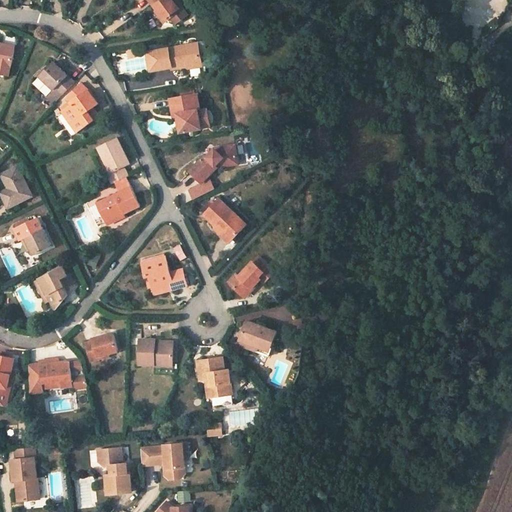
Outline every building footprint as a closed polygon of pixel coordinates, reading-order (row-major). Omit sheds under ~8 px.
[(184,10),(176,0),(149,0),(157,10),(159,9),(169,21),(172,18),(177,24),(177,25),(188,16),(189,15),(184,10)] [(165,24),(169,21),(159,9),(157,10),(155,12),(165,24)] [(15,46),(0,43),(0,73),(10,75),(12,67),(15,46)] [(198,44),(148,52),(151,71),(172,67),(172,70),(187,67),(202,64),(198,44)] [(76,82),(54,62),(40,77),(56,92),(49,99),(55,104),(76,82)] [(33,84),(49,99),(56,92),(40,77),(33,84)] [(73,105),(64,112),(74,127),(79,123),(83,128),(99,117),(93,109),(98,105),(88,91),(71,103),(73,105)] [(197,93),(171,98),(173,114),(178,113),(181,133),(202,129),(204,129),(213,127),(211,117),(202,118),(200,111),(200,110),(197,93)] [(210,109),(200,111),(202,118),(211,117),(210,109)] [(180,133),(181,133),(178,113),(173,114),(174,121),(177,121),(180,133)] [(78,132),(83,128),(79,123),(74,127),(78,132)] [(310,142),(311,142),(312,129),(311,128),(310,128),(308,128),(307,128),(306,129),(305,130),(304,131),(303,132),(302,133),(302,135),(302,136),(302,137),(303,139),(303,140),(304,141),(305,142),(307,142),(308,142),(310,142)] [(117,138),(98,147),(111,173),(108,175),(113,184),(129,177),(124,168),(130,165),(117,138)] [(238,160),(235,146),(215,149),(215,150),(208,158),(206,156),(191,172),(202,183),(218,168),(226,167),(225,163),(238,160)] [(18,168),(2,175),(10,189),(2,193),(9,208),(32,196),(18,168)] [(133,188),(128,178),(116,184),(121,193),(97,204),(108,225),(126,217),(124,214),(141,206),(133,188)] [(220,200),(205,216),(219,228),(220,227),(234,239),(247,225),(220,200)] [(38,219),(16,229),(22,241),(23,240),(27,239),(32,249),(35,255),(52,247),(38,219)] [(230,243),(234,239),(220,227),(219,228),(217,230),(230,243)] [(28,251),(32,249),(27,239),(23,240),(28,251)] [(237,275),(230,283),(244,297),(260,280),(264,283),(275,272),(259,257),(239,278),(237,275)] [(168,260),(145,265),(148,278),(152,277),(154,289),(174,284),(176,292),(190,289),(185,273),(172,276),(168,260)] [(63,267),(40,279),(41,280),(47,291),(51,300),(55,309),(57,308),(68,295),(66,291),(76,287),(70,274),(67,276),(63,267)] [(41,280),(37,282),(46,302),(51,300),(47,291),(41,280)] [(157,297),(176,292),(174,284),(154,289),(157,297)] [(277,332),(248,321),(242,340),(260,346),(258,351),(269,355),(272,348),(277,332)] [(94,341),(87,343),(92,361),(100,358),(99,356),(109,353),(119,350),(113,332),(93,338),(94,341)] [(157,341),(141,340),(139,365),(156,366),(156,363),(173,364),(174,343),(157,343),(157,341)] [(240,345),(258,351),(260,346),(242,340),(240,345)] [(14,360),(0,356),(0,395),(6,397),(11,376),(14,360)] [(223,357),(199,360),(201,381),(207,380),(211,379),(214,397),(233,394),(229,369),(225,370),(223,357)] [(39,364),(42,383),(60,381),(61,388),(73,386),(72,377),(71,372),(70,363),(68,362),(59,363),(48,365),(47,361),(39,362),(39,364)] [(75,363),(70,363),(71,372),(79,371),(75,363)] [(43,390),(39,364),(29,366),(30,392),(35,391),(35,393),(43,392),(43,390)] [(0,404),(8,406),(11,389),(14,377),(11,376),(6,397),(0,395),(0,404)] [(81,376),(72,377),(73,386),(73,390),(87,388),(81,376)] [(43,390),(61,388),(60,381),(42,383),(43,390)] [(185,460),(184,452),(188,452),(188,443),(165,445),(165,447),(142,449),(143,466),(166,464),(167,469),(165,469),(166,476),(170,480),(182,479),(186,474),(185,460)] [(36,478),(35,457),(36,457),(35,446),(16,448),(17,458),(12,459),(14,480),(17,480),(18,485),(16,487),(17,501),(35,499),(34,489),(35,487),(38,487),(37,477),(36,478)] [(132,493),(130,464),(124,464),(122,449),(99,451),(100,463),(105,467),(111,466),(112,472),(110,472),(106,476),(108,495),(132,493)] [(189,511),(189,506),(173,507),(167,502),(157,511),(189,511)]
